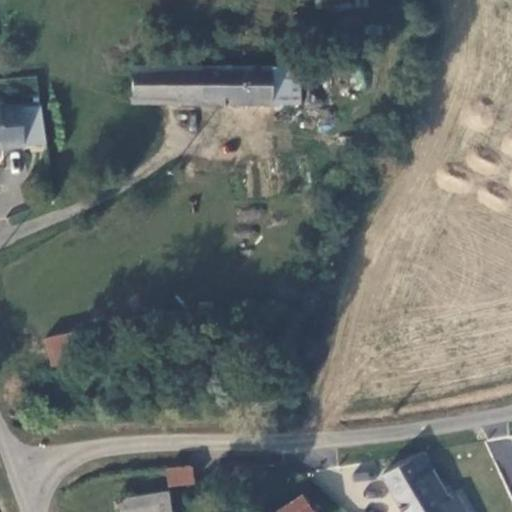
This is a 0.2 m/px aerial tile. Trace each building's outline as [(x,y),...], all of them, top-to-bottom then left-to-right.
[(366,7),(365,0),(316,0),(317,8),(366,7)] [(382,26),(365,26),(365,35),(382,35),(382,26)] [(300,104),(300,67),(132,66),(131,103),(300,104)] [(0,148),(24,146),(24,140),(21,109),(21,107),(0,108),(0,148)] [(27,108),(21,109),(24,140),(30,140),(27,108)] [(126,345),(166,335),(160,311),(120,320),(126,345)] [(77,360),(71,333),(47,339),(53,365),(77,360)] [(382,475),(403,511),(466,511),(457,495),(449,500),(431,471),(421,477),(411,461),(382,475)] [(167,469),(170,487),(195,484),(193,466),(167,469)] [(118,500),(119,511),(171,511),(168,492),(118,500)] [(312,511),(302,497),(278,511),(312,511)]
